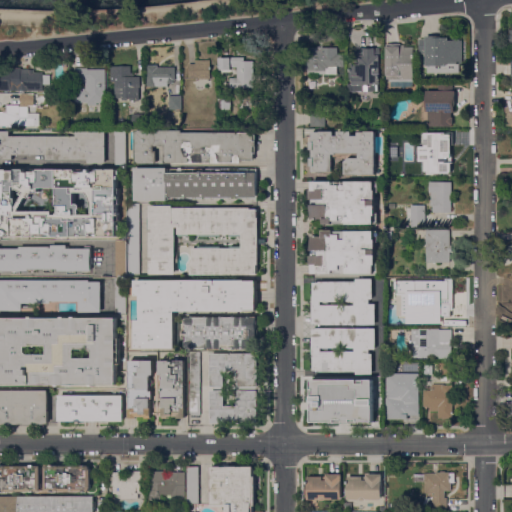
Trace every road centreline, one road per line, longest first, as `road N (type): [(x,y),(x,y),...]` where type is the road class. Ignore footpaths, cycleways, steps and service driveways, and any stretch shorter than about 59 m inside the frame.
road 1 (residential): [(483,511),(484,0)]
road 2 (residential): [(511,442),(0,443)]
road 3 (residential): [(284,511),(284,18)]
road 4 (residential): [(484,0),(0,49)]
